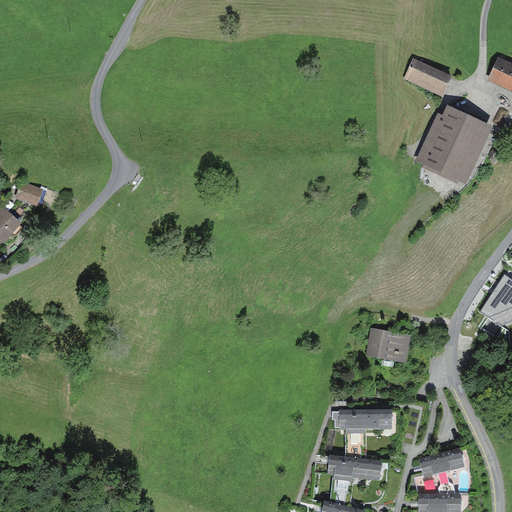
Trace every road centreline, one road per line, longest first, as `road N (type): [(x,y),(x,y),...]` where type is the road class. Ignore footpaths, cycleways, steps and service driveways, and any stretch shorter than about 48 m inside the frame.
road 1 (unclassified): [(0,276),(55,246),(114,183),(118,160),(95,98),(142,0)]
road 2 (tertiary): [(452,368),(487,446),(499,511)]
road 3 (tertiary): [(511,238),(460,311),(452,368)]
